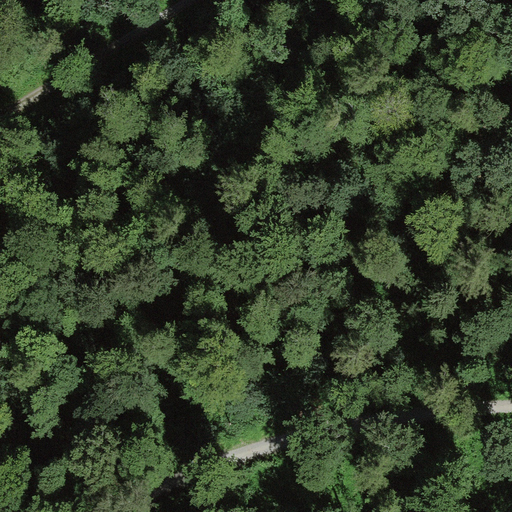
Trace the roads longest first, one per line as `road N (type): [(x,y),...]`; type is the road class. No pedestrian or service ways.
road 1 (track): [(511,400),(379,412),(210,458),(119,511)]
road 2 (track): [(190,0),(0,115)]
